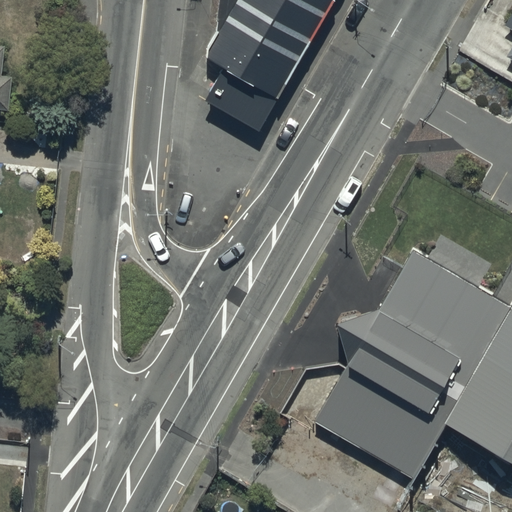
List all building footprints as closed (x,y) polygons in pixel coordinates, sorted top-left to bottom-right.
[(333,0),(223,0),(220,27),(207,51),(227,62),(208,97),(263,127),(333,0)] [(0,102),(13,104),(16,71),(5,70),(7,40),(0,39),(0,102)] [(511,146),(493,135),(473,171),(511,193),(511,146)] [(32,221),(14,220),(11,257),(29,259),(32,221)] [(414,250),(384,304),(343,309),(349,359),(388,381),(359,432),(385,447),(373,467),(408,486),(445,420),(510,305),(414,250)] [(511,301),(510,305),(445,420),(511,457),(511,301)] [(509,511),(511,506),(511,481),(485,471),(483,476),(461,468),(450,496),(453,497),(446,511),(509,511)] [(417,480),(398,511),(430,511),(441,494),(417,480)]
